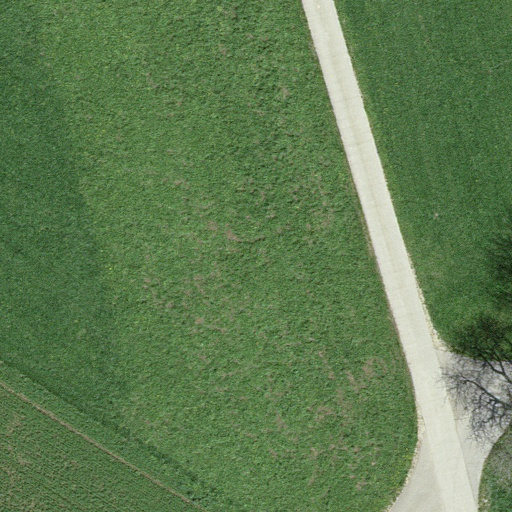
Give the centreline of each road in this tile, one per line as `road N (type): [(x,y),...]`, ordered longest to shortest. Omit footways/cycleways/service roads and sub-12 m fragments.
road 1 (unclassified): [(309,0),(456,511)]
road 2 (track): [(511,396),(395,511)]
